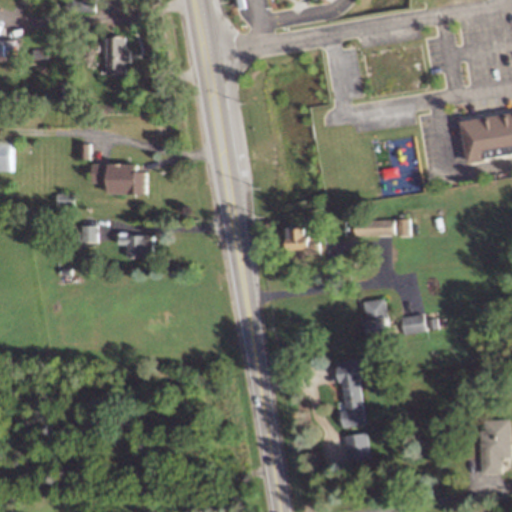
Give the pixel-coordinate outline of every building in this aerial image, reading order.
[(127,73),(127,62),(132,62),(132,47),(125,48),(125,37),(102,37),(102,60),(108,60),(108,74),(127,73)] [(0,38),(0,60),(16,61),(16,39),(0,38)] [(511,154),(468,162),(461,119),(511,111),(511,154)] [(0,139),(0,169),(14,170),(14,140),(0,139)] [(147,193),(147,172),(139,172),(139,163),(93,163),(93,182),(109,182),(109,193),(147,193)] [(395,218),(356,219),(356,235),(396,234),(395,218)] [(399,235),(410,234),(410,218),(398,218),(399,235)] [(97,224),(83,224),(83,241),(98,241),(97,224)] [(306,226),(289,226),(290,254),(320,253),(320,234),(306,234),(306,226)] [(120,233),(119,244),(127,244),(127,255),(154,256),(155,234),(120,233)] [(369,339),(390,337),(388,298),(366,299),(369,339)] [(427,330),(424,313),(402,316),(405,333),(427,330)] [(365,423),(360,377),(379,375),(377,355),(338,360),(344,411),(342,411),(343,426),(365,423)] [(502,472),(501,457),(511,456),(510,418),(484,419),(485,429),(480,429),(482,473),(502,472)] [(349,462),(371,458),(367,431),(345,435),(349,462)]
